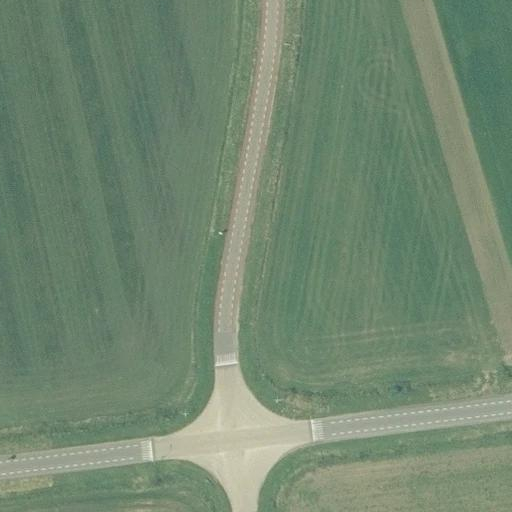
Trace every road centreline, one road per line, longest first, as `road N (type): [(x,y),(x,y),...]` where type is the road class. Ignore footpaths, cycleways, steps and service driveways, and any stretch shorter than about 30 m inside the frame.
road 1 (tertiary): [(220,439),(214,332),(223,230),(261,34),(260,0)]
road 2 (tertiary): [(511,403),(220,439)]
road 3 (tertiary): [(0,466),(220,439)]
